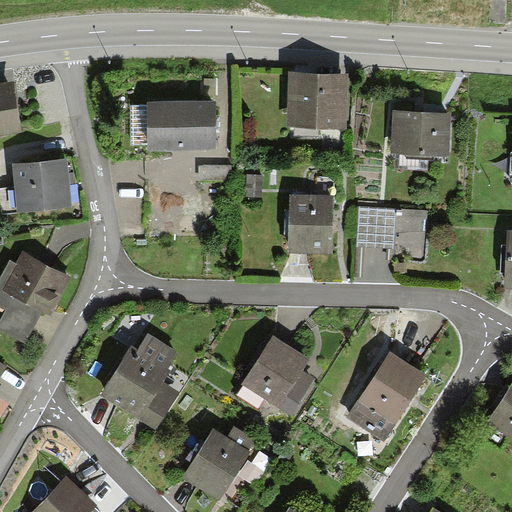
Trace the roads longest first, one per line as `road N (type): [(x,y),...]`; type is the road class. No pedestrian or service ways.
road 1 (secondary): [(511,51),(200,36),(68,40)]
road 2 (residential): [(100,271),(180,290),(424,295),(501,323)]
road 3 (residential): [(68,40),(101,220),(100,271)]
road 4 (residential): [(501,323),(377,511)]
road 5 (residential): [(162,511),(36,382)]
road 6 (residential): [(100,271),(36,382)]
